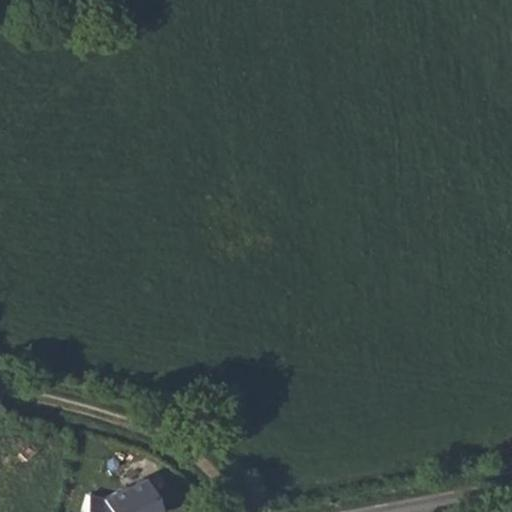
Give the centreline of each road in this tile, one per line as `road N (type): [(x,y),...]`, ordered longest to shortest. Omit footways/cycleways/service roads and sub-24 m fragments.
road 1 (track): [(0,386),(127,422),(195,456),(237,511)]
road 2 (unclassified): [(373,511),(511,489)]
